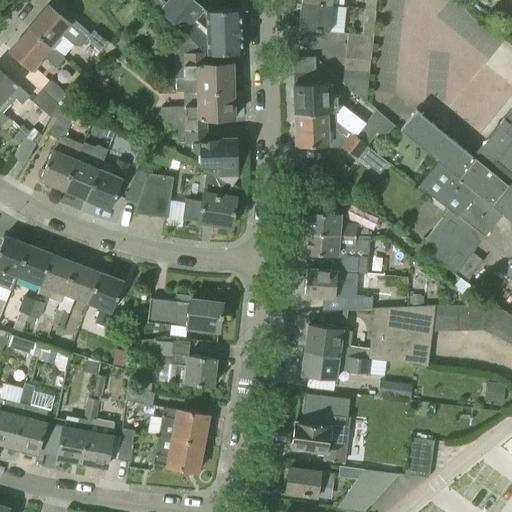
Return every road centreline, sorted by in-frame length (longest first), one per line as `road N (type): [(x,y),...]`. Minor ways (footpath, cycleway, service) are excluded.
road 1 (residential): [(261,261),(153,252),(41,216),(0,189)]
road 2 (residential): [(261,261),(267,122),(259,0)]
road 3 (residential): [(230,511),(261,261)]
road 4 (residential): [(224,511),(93,500),(0,476)]
road 5 (residential): [(402,511),(511,419)]
